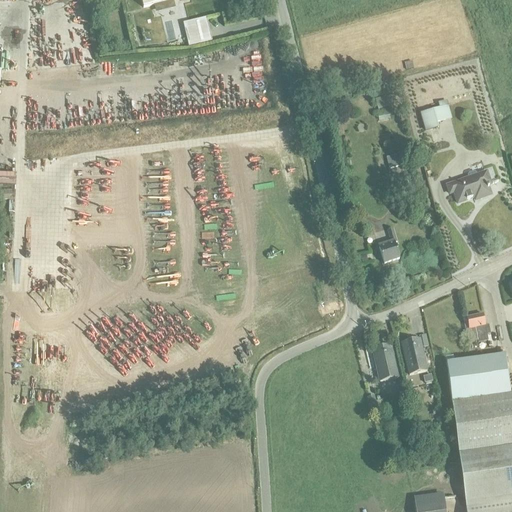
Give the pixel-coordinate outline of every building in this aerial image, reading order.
[(140,0),(143,11),(154,8),(156,16),(175,11),(173,3),(184,1),(183,0),(140,0)] [(206,21),(183,26),(188,50),(212,44),(206,21)] [(412,64),(404,66),(406,73),(414,72),(412,64)] [(393,96),(374,102),(378,113),(397,107),(393,96)] [(439,109),(420,114),(425,133),(439,129),(437,124),(452,119),(447,101),(438,104),(439,109)] [(389,116),(377,118),(379,124),(391,122),(389,116)] [(398,155),(386,158),(389,170),(401,167),(398,155)] [(468,178),(445,186),(449,197),(454,195),(458,204),(480,196),(481,199),(491,196),(488,188),(492,186),(487,171),(477,175),(476,174),(474,172),(469,174),(468,177),(468,178)] [(128,180),(127,172),(107,175),(108,182),(128,180)] [(0,188),(17,189),(18,176),(0,175),(0,188)] [(391,244),(379,248),(384,265),(399,260),(394,244),(398,243),(393,229),(387,232),(391,244)] [(85,304),(75,304),(74,330),(84,330),(85,304)] [(483,315),(467,319),(469,331),(475,330),(477,338),(474,339),(476,344),(488,342),(487,335),(490,335),(489,326),(485,327),(483,315)] [(420,340),(402,344),(410,377),(427,372),(420,340)] [(390,347),(373,351),(380,383),(398,379),(390,347)] [(451,404),(511,396),(511,391),(507,356),(446,364),(451,404)] [(431,376),(423,377),(425,384),(433,382),(431,376)] [(511,396),(451,404),(465,507),(511,500),(511,396)] [(375,397),(367,399),(371,415),(379,414),(375,397)] [(254,490),(254,479),(242,480),(243,491),(254,490)] [(445,511),(444,495),(414,499),(415,511),(445,511)] [(511,511),(511,502),(465,509),(465,511),(511,511)]
